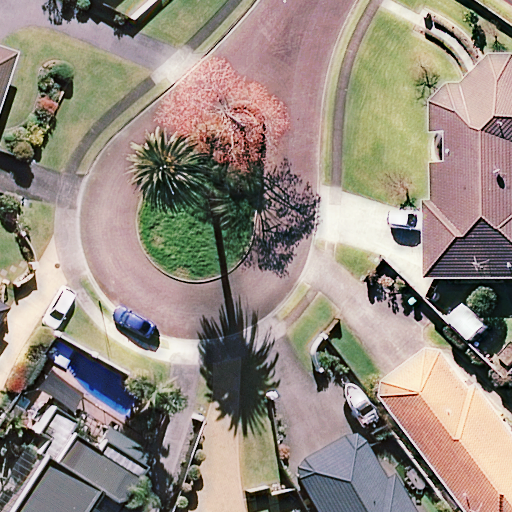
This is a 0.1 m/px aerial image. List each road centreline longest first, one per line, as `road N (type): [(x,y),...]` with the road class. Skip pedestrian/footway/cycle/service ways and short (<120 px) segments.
road 1 (residential): [(297,27),(277,226),(246,285),(184,304),(123,281),(95,232),(108,183),(139,132),(173,97)]
road 2 (residential): [(173,97),(297,27)]
